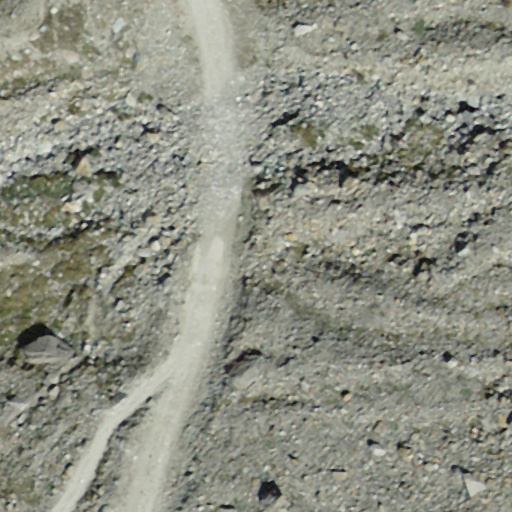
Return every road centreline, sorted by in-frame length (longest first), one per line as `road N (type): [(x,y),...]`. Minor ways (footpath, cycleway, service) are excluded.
road 1 (track): [(205,0),(226,73),(226,203),(182,364)]
road 2 (track): [(182,364),(153,511)]
